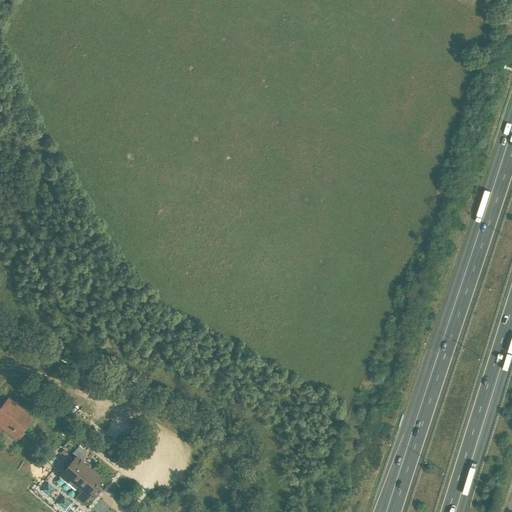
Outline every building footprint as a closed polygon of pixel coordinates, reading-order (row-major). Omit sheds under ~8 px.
[(21,354),(11,345),(6,351),(16,359),(21,354)] [(77,393),(73,398),(83,403),(86,398),(77,393)] [(0,407),(0,425),(5,430),(16,439),(18,437),(19,439),(23,434),(22,433),(33,420),(7,398),(0,407)] [(126,434),(122,432),(115,441),(119,444),(126,434)] [(70,456),(63,450),(61,452),(68,458),(70,456)] [(82,504),(93,492),(104,479),(76,456),(60,475),(79,492),(74,498),(82,504)]
